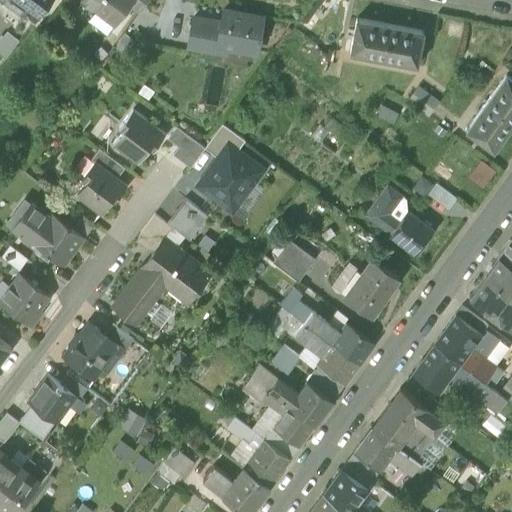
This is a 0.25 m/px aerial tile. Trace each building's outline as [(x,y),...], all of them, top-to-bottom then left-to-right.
[(19,12),(25,4),(24,3),(25,2),(22,0),(3,0),(4,1),(19,12)] [(27,0),(25,4),(19,12),(27,17),(29,13),(35,18),(46,4),(40,0),(27,0)] [(94,7),(114,23),(130,2),(131,0),(78,0),(75,4),(89,14),(94,7)] [(131,0),(130,2),(140,10),(146,0),(131,0)] [(94,7),(89,14),(109,29),(114,23),(94,7)] [(222,8),(220,20),(216,41),(228,43),(257,49),(263,16),(222,8)] [(226,50),(228,43),(216,41),(220,20),(193,15),(187,43),(226,50)] [(350,49),(417,62),(423,30),(356,17),(350,49)] [(0,51),(4,54),(17,36),(5,27),(0,34),(0,51)] [(466,128),(493,148),(511,122),(511,78),(506,74),(466,128)] [(430,106),(437,96),(417,82),(410,92),(430,106)] [(137,159),(148,144),(152,139),(156,142),(165,131),(132,107),(118,125),(122,128),(112,141),(137,159)] [(347,133),(330,118),(324,125),(341,139),(347,133)] [(237,148),(244,138),(222,121),(204,145),(217,155),(227,141),(237,148)] [(172,151),(190,165),(204,145),(176,124),(167,136),(178,144),(172,151)] [(197,183),(232,208),(263,167),(237,148),(227,141),(217,155),(216,156),(217,162),(213,167),(208,168),(197,183)] [(95,158),(117,175),(124,165),(99,146),(91,157),(94,159),(95,158)] [(466,173),(481,184),(495,166),(479,155),(466,173)] [(217,162),(216,156),(208,168),(213,167),(217,162)] [(100,211),(111,196),(115,191),(117,193),(126,182),(117,175),(95,158),(94,159),(81,177),(84,180),(75,192),(100,211)] [(424,172),(413,187),(424,195),(427,192),(435,181),(424,172)] [(427,192),(448,208),(456,196),(435,181),(427,192)] [(365,213),(390,232),(399,219),(389,212),(402,195),(387,184),(365,213)] [(166,220),(188,236),(206,212),(184,195),(166,220)] [(399,219),(407,209),(406,198),(402,195),(389,212),(399,219)] [(31,239),(31,238),(44,220),(43,219),(48,213),(30,200),(11,225),(31,239)] [(66,221),(81,232),(80,233),(84,235),(93,222),(75,208),(66,221)] [(407,209),(399,219),(390,232),(415,251),(433,228),(407,209)] [(51,210),(48,213),(43,219),(44,220),(31,238),(45,248),(45,249),(62,262),(72,248),(71,246),(80,233),(81,232),(66,221),(51,210)] [(137,234),(154,247),(162,237),(163,238),(172,225),(154,212),(137,234)] [(511,263),(511,235),(499,254),(511,263)] [(112,306),(132,320),(166,275),(189,292),(206,270),(163,238),(162,237),(154,247),(143,262),(144,263),(112,306)] [(272,260),(297,279),(314,257),(289,238),(272,260)] [(2,255),(19,267),(27,256),(10,244),(2,255)] [(511,264),(498,254),(484,274),(511,295),(511,264)] [(344,294),(370,313),(398,276),(372,256),(344,294)] [(8,307),(29,323),(41,308),(37,305),(47,292),(20,272),(9,286),(19,293),(8,307)] [(511,326),(511,295),(484,274),(468,295),(511,326)] [(296,300),(292,305),(302,312),(305,307),(296,300)] [(271,320),(292,335),(294,333),(304,321),(288,310),(282,305),(271,320)] [(311,311),(305,307),(302,312),(292,305),(288,310),(304,321),(311,311)] [(455,312),(481,332),(484,328),(487,324),(461,305),(455,312)] [(304,321),(330,341),(337,331),(311,311),(304,321)] [(434,341),(459,361),(467,352),(472,345),(481,332),(455,312),(434,341)] [(116,343),(122,348),(131,335),(110,320),(101,331),(116,342),(116,343)] [(60,353),(91,376),(116,343),(116,342),(101,331),(88,321),(72,342),(70,341),(60,353)] [(308,343),(321,353),(330,341),(304,321),(294,333),(308,343)] [(344,322),(337,331),(330,341),(359,363),(373,343),(344,322)] [(484,328),(481,332),(472,345),(485,355),(497,338),(484,328)] [(0,359),(10,346),(0,337),(0,359)] [(494,365),(508,346),(497,338),(485,355),(483,357),(494,365)] [(321,353),(315,361),(344,382),(359,363),(330,341),(321,353)] [(459,361),(434,341),(411,371),(438,391),(447,378),(459,361)] [(308,343),(299,356),(312,366),(315,361),(321,353),(308,343)] [(270,361),(287,373),(299,356),(283,344),(270,361)] [(478,360),(467,352),(459,361),(471,370),(478,360)] [(483,357),(481,355),(478,360),(471,370),(479,375),(485,380),(484,380),(491,386),(502,371),(494,365),(483,357)] [(341,387),(344,382),(315,361),(312,366),(315,368),(341,387)] [(447,378),(466,392),(468,389),(474,394),(475,394),(484,380),(485,380),(479,375),(471,370),(459,361),(447,378)] [(251,375),(268,388),(277,375),(260,363),(251,375)] [(306,380),(332,398),(341,387),(315,368),(306,380)] [(32,401),(55,419),(74,393),(75,392),(59,380),(48,371),(28,398),(32,401)] [(74,393),(78,396),(86,385),(66,371),(59,380),(75,392),(74,393)] [(243,386),(261,398),(268,388),(251,375),(243,386)] [(298,391),(277,375),(268,388),(314,422),(332,399),(332,398),(306,380),(298,391)] [(475,394),(497,410),(507,397),(491,386),(484,380),(475,394)] [(400,387),(389,402),(428,431),(438,417),(439,416),(421,402),(400,387)] [(314,422),(268,388),(261,398),(268,404),(282,413),(273,425),(298,445),(315,422),(314,422)] [(438,417),(443,421),(451,410),(427,393),(421,402),(439,416),(438,417)] [(18,419),(42,437),(55,419),(32,401),(18,419)] [(410,455),(428,431),(389,402),(371,426),(410,455)] [(282,413),(268,404),(251,428),(264,438),(273,425),(282,413)] [(0,415),(0,438),(2,440),(13,426),(18,419),(5,409),(0,415)] [(451,410),(443,421),(433,434),(444,443),(462,419),(451,410)] [(224,418),(229,422),(234,415),(229,412),(224,418)] [(251,428),(234,415),(229,422),(225,426),(241,438),(246,442),(244,445),(253,452),(264,438),(251,428)] [(428,431),(433,434),(443,421),(438,417),(428,431)] [(264,438),(289,457),(298,445),(273,425),(264,438)] [(415,458),(410,455),(371,426),(354,450),(369,462),(378,468),(387,457),(410,474),(419,462),(415,458)] [(426,467),(444,443),(433,434),(428,431),(410,455),(415,458),(419,462),(426,467)] [(229,454),(243,465),(253,452),(244,445),(246,442),(241,438),(229,454)] [(253,452),(243,465),(269,485),(289,457),(264,438),(253,452)] [(172,445),(162,460),(184,476),(194,461),(172,445)] [(354,450),(345,462),(360,474),(369,462),(354,450)] [(0,493),(18,469),(5,460),(8,457),(0,451),(0,493)] [(130,462),(144,471),(151,461),(137,452),(130,462)] [(26,459),(18,469),(30,478),(38,468),(26,459)] [(179,473),(162,461),(156,469),(173,481),(179,473)] [(356,480),(360,474),(345,462),(340,468),(356,480)] [(202,478),(221,493),(233,479),(214,464),(202,478)] [(243,465),(233,479),(221,493),(221,494),(243,511),(248,511),(269,485),(243,465)] [(340,468),(323,491),(351,511),(372,511),(355,499),(365,486),(356,480),(340,468)] [(34,481),(30,478),(18,469),(0,493),(0,504),(9,511),(11,511),(24,495),(34,481)] [(351,511),(323,491),(308,511),(351,511)] [(27,511),(35,503),(24,495),(11,511),(27,511)]
